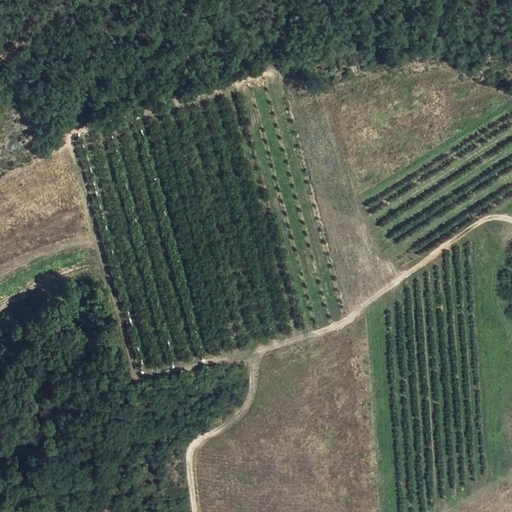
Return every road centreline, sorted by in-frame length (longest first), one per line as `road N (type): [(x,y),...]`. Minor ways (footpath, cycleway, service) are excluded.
road 1 (track): [(193,511),(192,441),(236,417),(261,350)]
road 2 (track): [(400,278),(479,222),(511,220)]
